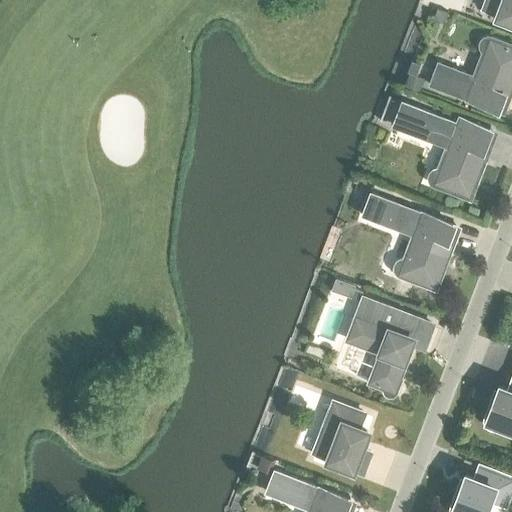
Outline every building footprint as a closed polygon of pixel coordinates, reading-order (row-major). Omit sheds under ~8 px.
[(498,16),(511,21),(511,0),(486,0),(483,8),(499,14),(498,16)] [(429,84),(498,110),(508,82),(511,84),(511,82),(511,46),(505,44),(506,41),(492,36),(487,35),(484,36),(481,39),(479,43),(480,47),(482,51),(485,53),(476,76),(438,61),(429,84)] [(411,63),(408,71),(416,74),(419,65),(411,63)] [(409,73),(405,84),(420,89),(424,78),(409,73)] [(450,188),(469,195),(481,163),(478,161),(490,128),(467,119),(465,125),(404,101),(398,117),(396,116),(393,125),(449,146),(441,168),(436,167),(433,169),(430,171),(428,175),(428,179),(431,183),(434,185),(449,191),(450,188)] [(416,278),(435,285),(447,253),(443,251),(454,224),(371,192),(362,214),(415,235),(406,258),(402,257),(398,258),(395,261),(394,265),(394,269),(396,273),(400,275),(415,281),(416,278)] [(336,278),(332,289),(350,296),(351,296),(354,287),(354,285),(336,278)] [(354,287),(351,296),(360,299),(363,291),(354,287)] [(394,394),(396,391),(402,377),(399,377),(409,350),(407,349),(412,337),(410,336),(417,317),(363,296),(347,338),(381,351),(370,381),(384,386),(383,390),(385,393),(388,395),(391,395),(394,394)] [(511,376),(507,389),(499,385),(493,401),(490,400),(484,416),(484,420),(485,424),(488,427),(492,429),(496,428),(500,426),(502,423),(511,426),(511,376)] [(329,459),(363,472),(368,459),(358,455),(367,431),(358,428),(364,412),(333,400),(314,451),(329,457),(329,459)] [(262,456),(257,468),(270,473),(275,461),(262,456)] [(473,477),(465,474),(459,490),(456,489),(451,504),(450,508),(451,511),(467,511),(468,511),(470,511),(486,511),(491,500),(505,505),(511,485),(511,476),(478,464),(473,477)] [(344,511),(349,498),(274,469),(266,492),(311,509),(309,511),(344,511)]
